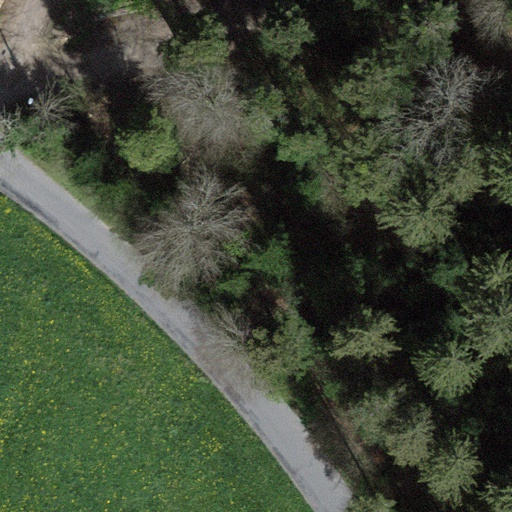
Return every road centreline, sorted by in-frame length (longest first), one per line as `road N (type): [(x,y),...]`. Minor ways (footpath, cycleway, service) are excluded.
road 1 (unclassified): [(344,511),(288,430),(174,298),(0,167)]
road 2 (track): [(0,76),(217,24),(260,0)]
